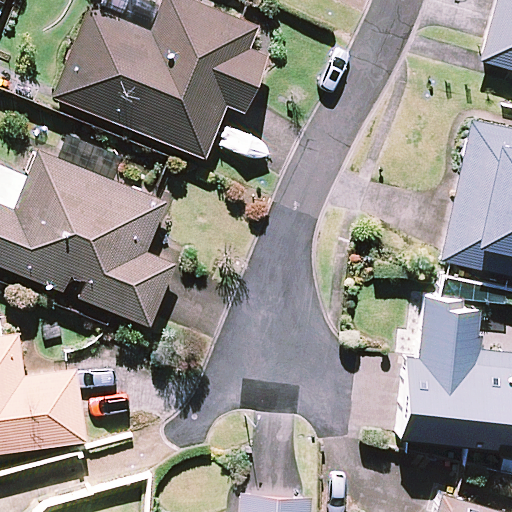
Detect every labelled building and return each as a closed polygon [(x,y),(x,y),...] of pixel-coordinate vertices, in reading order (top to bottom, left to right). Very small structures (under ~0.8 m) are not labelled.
[(0,0),(0,23),(11,2),(5,0),(0,0)] [(200,0),(160,0),(156,10),(131,0),(116,0),(111,12),(91,4),(55,94),(203,152),(224,99),(242,107),(264,52),(242,43),(251,20),(200,0)] [(511,0),(492,0),(479,55),(511,62),(511,0)] [(511,126),(468,117),(440,255),(511,269),(511,126)] [(0,259),(146,320),(173,256),(143,244),(162,198),(36,145),(25,173),(0,162),(0,259)] [(477,298),(409,291),(397,430),(511,440),(511,349),(472,346),(477,298)] [(0,330),(0,445),(82,434),(72,364),(21,371),(15,329),(0,330)] [(304,511),(306,491),(232,487),(231,511),(304,511)] [(511,511),(511,505),(436,487),(430,511),(373,511),(350,506),(348,511),(511,511)]
